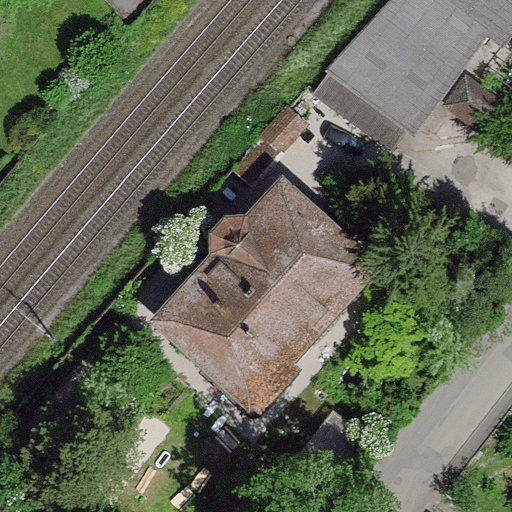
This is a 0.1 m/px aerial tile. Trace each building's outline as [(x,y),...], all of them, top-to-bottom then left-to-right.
[(511,0),(395,0),(329,72),(315,92),(394,149),(482,32),(500,46),(511,28),(511,0)] [(504,109),(465,82),(448,105),(487,133),(504,109)] [(302,126),(287,111),(234,170),(250,185),(302,126)] [(368,268),(282,190),(247,227),(241,225),(235,225),(229,227),(223,230),(219,237),(218,244),(219,251),(223,257),(200,282),(198,281),(162,320),(255,404),(291,365),(284,359),(368,268)] [(261,511),(260,497),(221,500),(221,511),(261,511)]
